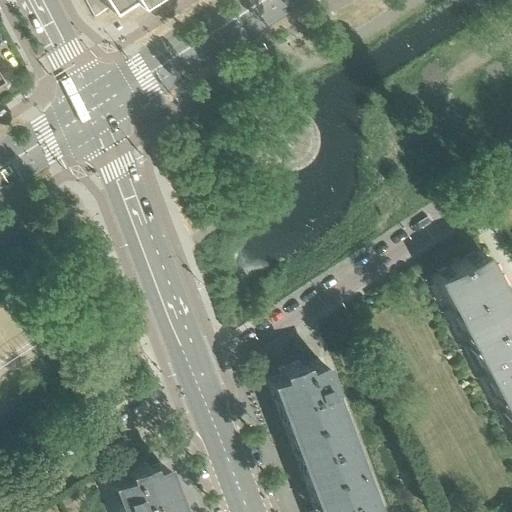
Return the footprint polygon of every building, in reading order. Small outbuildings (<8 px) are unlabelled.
[(511,317),(511,312),(499,289),(479,250),(474,253),(473,251),(464,256),(464,258),(447,267),(446,266),(436,271),(437,273),(432,275),(446,302),(450,300),(457,313),(453,315),(460,329),(458,331),(466,340),(467,341),(511,317)] [(511,400),(511,317),(467,341),(468,343),(465,346),(474,354),(481,367),(484,365),(491,378),(488,380),(495,394),(492,397),(501,405),(501,406),(511,400)] [(328,385),(319,360),(308,364),(317,389),(328,385)] [(359,466),(328,385),(317,389),(308,364),(300,367),(298,362),(278,369),(280,375),(266,380),(271,392),(274,392),(283,416),(281,418),(291,446),(295,445),(304,469),(301,471),(306,486),(359,466)] [(511,400),(501,406),(502,409),(500,411),(508,419),(511,426),(511,400)] [(179,511),(175,501),(172,501),(163,477),(166,476),(161,463),(147,468),(145,463),(125,471),(127,476),(117,480),(127,504),(118,508),(119,511),(179,511)] [(376,511),(359,466),(306,486),(311,499),(315,499),(319,511),(376,511)] [(127,504),(117,480),(109,483),(118,508),(127,504)]
